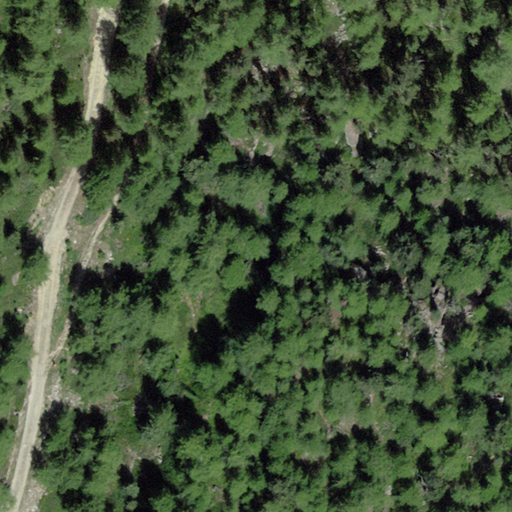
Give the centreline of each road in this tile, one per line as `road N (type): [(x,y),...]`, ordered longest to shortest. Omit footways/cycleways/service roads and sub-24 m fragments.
road 1 (track): [(111,0),(89,149),(52,240),(40,365)]
road 2 (track): [(40,365),(11,511)]
